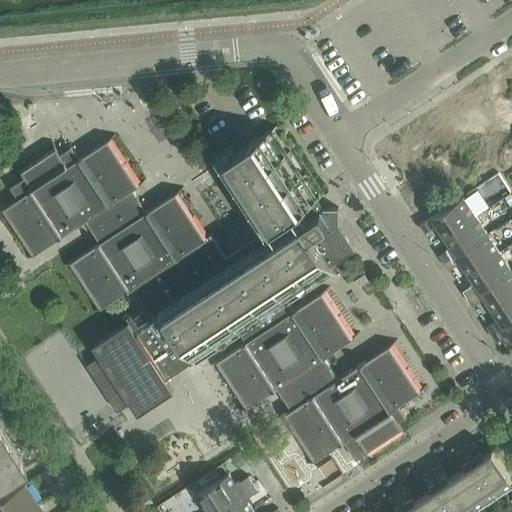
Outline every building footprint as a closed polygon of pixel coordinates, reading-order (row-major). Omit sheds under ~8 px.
[(275,126),(237,151),(225,159),(271,230),(321,197),(275,126)] [(18,198),(3,208),(34,254),(86,220),(100,242),(71,261),(101,306),(101,307),(131,288),(145,310),(93,344),(100,355),(87,364),(118,410),(131,402),(138,413),(174,390),(167,378),(194,360),(160,309),(163,307),(159,301),(180,288),(163,263),(175,255),(176,258),(200,242),(200,243),(207,239),(206,238),(176,192),(146,211),(132,190),(139,185),(109,139),(79,158),(72,147),(61,154),(56,147),(21,170),(25,177),(11,187),(18,198)] [(440,227),(445,235),(476,215),(464,196),(420,225),(426,233),(436,226),(440,227)] [(180,288),(159,301),(163,307),(160,309),(194,360),(240,330),(247,341),(249,344),(260,336),(244,310),(278,288),(286,300),(332,270),(330,266),(348,255),(355,250),(338,225),(338,208),(324,208),(324,209),(321,211),(302,224),(233,269),(211,234),(206,238),(207,239),(200,243),(200,242),(176,258),(175,255),(163,263),(180,288)] [(440,254),(444,262),(488,233),(476,215),(445,235),(451,244),(450,247),(440,254)] [(488,233),(444,262),(449,269),(460,262),(463,263),(469,271),(500,251),(488,233)] [(463,290),(468,298),(511,269),(500,251),(469,271),(474,280),(474,283),(463,290)] [(511,270),(511,269),(468,298),(473,305),(483,298),(487,299),(492,307),(511,294),(511,270)] [(247,341),(217,360),(247,407),(277,387),(291,409),(284,414),(315,460),(344,441),(356,459),(403,428),(398,422),(406,417),(399,405),(420,391),(390,345),(337,379),(323,357),(353,338),(322,291),(293,310),(286,300),(278,288),(244,310),(260,336),(249,344),(247,341)] [(487,326),(492,334),(511,320),(511,294),(492,307),(498,316),(497,319),(487,326)] [(511,320),(492,334),(497,341),(511,335),(511,337),(511,320)] [(2,433),(0,434),(0,459),(13,450),(2,433)] [(474,456),(481,451),(474,442),(468,446),(474,456)] [(464,449),(457,453),(463,463),(470,458),(464,449)] [(13,450),(0,459),(0,484),(25,469),(13,450)] [(493,450),(475,461),(493,488),(494,488),(511,477),(493,450)] [(475,461),(458,473),(477,502),(495,491),(494,488),(493,488),(475,461)] [(440,478),(446,474),(440,465),(434,469),(440,478)] [(216,469),(205,476),(211,484),(221,477),(216,469)] [(198,492),(210,511),(254,483),(249,476),(239,482),(235,482),(229,472),(221,477),(211,484),(198,492)] [(430,472),(423,476),(429,485),(436,481),(430,472)] [(458,473),(441,484),(458,511),(457,511),(462,511),(477,502),(458,473)] [(254,483),(210,511),(211,511),(248,511),(253,509),(248,501),(248,497),(258,490),(254,483)] [(0,499),(0,511),(21,511),(36,503),(24,484),(0,499)] [(441,484),(423,495),(434,511),(456,511),(457,511),(458,511),(441,484)] [(406,501),(412,497),(406,487),(399,492),(406,501)] [(395,494),(389,499),(395,508),(401,504),(395,494)] [(434,511),(423,495),(406,506),(410,511),(434,511)] [(42,511),(36,503),(21,511),(42,511)]
